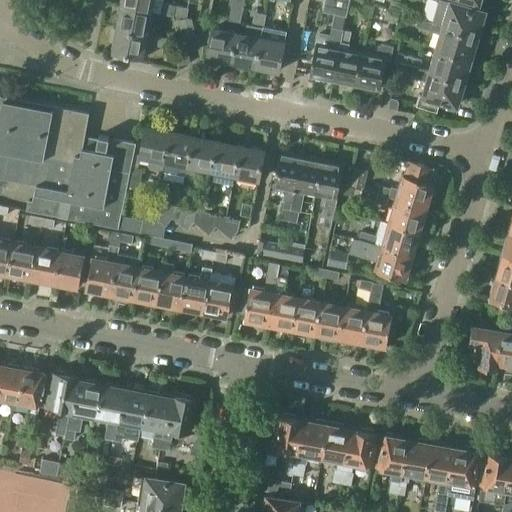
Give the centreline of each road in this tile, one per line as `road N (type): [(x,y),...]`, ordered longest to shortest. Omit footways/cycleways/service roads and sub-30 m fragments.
road 1 (residential): [(486,156),(71,68),(0,21)]
road 2 (residential): [(419,395),(486,156)]
road 3 (residential): [(241,363),(0,316)]
road 4 (residential): [(419,395),(241,363)]
road 5 (residential): [(219,511),(241,363)]
